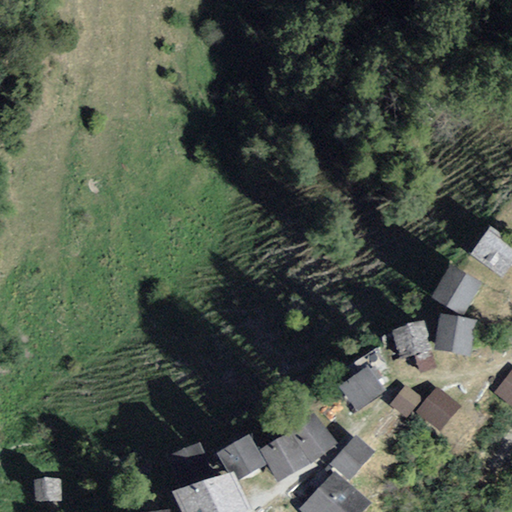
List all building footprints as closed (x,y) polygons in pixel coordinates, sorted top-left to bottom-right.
[(511,240),(490,226),(471,253),(506,277),(511,267),(511,240)] [(479,282),(449,264),(431,293),(461,311),(479,282)] [(474,321),(440,314),(434,346),(468,352),(474,321)] [(426,321),(392,328),(398,357),(431,350),(426,321)] [(367,367),(335,387),(349,408),(380,389),(367,367)] [(511,368),(493,391),(511,406),(511,368)] [(316,414),(294,429),(314,458),(336,443),(316,414)] [(288,428),(266,442),(286,475),(308,461),(288,428)] [(237,480),(262,466),(246,436),(221,449),(237,480)] [(351,437),(330,461),(350,479),(371,454),(351,437)] [(224,472),(181,494),(190,511),(231,511),(242,506),(224,472)] [(331,475),(300,510),(302,511),(361,511),(366,507),(331,475)] [(58,476),(34,476),(34,498),(58,498),(58,476)]
